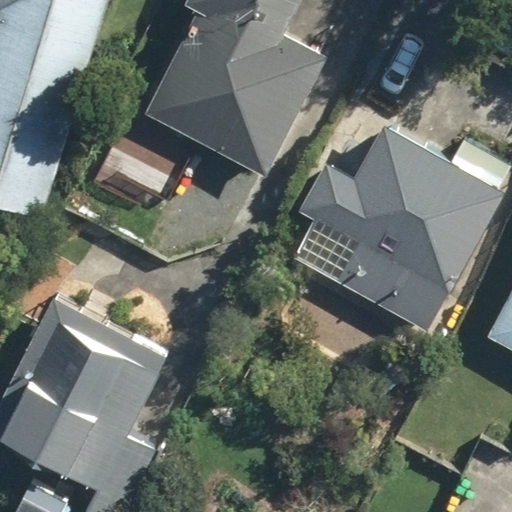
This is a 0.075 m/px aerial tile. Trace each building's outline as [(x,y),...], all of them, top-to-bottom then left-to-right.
[(3,0),(0,10),(0,183),(50,199),(110,0),(3,0)] [(200,0),(158,89),(279,146),(337,25),(293,3),(294,0),(200,0)] [(348,261),(405,291),(419,263),(435,272),(442,259),(462,269),(511,171),(511,163),(393,101),(363,158),(333,141),(308,190),(369,222),(348,261)] [(94,492),(131,511),(168,431),(134,416),(172,337),(57,280),(0,399),(0,420),(105,470),(94,492)] [(511,288),(500,313),(511,319),(511,288)] [(37,468),(22,498),(50,511),(59,511),(72,485),(37,468)]
